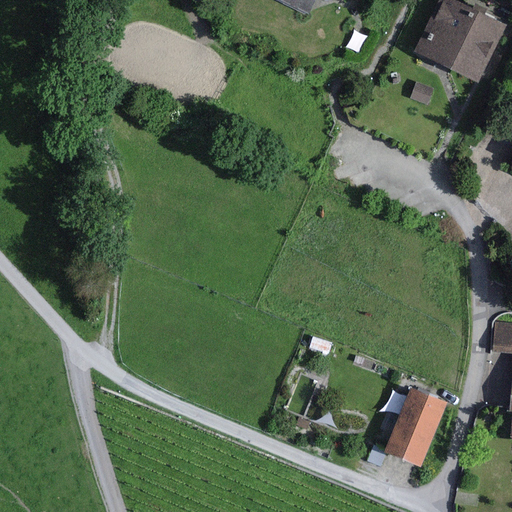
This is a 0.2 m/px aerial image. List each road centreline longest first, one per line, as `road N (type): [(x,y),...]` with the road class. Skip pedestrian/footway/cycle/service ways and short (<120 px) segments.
road 1 (residential): [(441,508),(478,361),(477,229),(428,182),(347,144)]
road 2 (residential): [(441,508),(141,391)]
road 3 (unclassified): [(141,391),(67,336),(0,261)]
